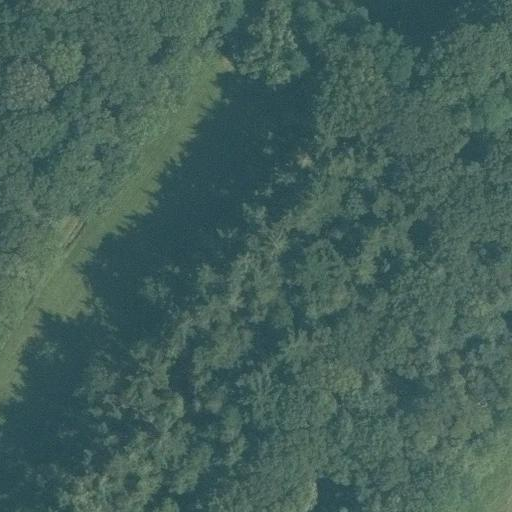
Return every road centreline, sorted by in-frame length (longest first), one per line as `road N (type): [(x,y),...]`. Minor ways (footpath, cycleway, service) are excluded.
road 1 (track): [(511,153),(252,0)]
road 2 (track): [(429,119),(511,31)]
